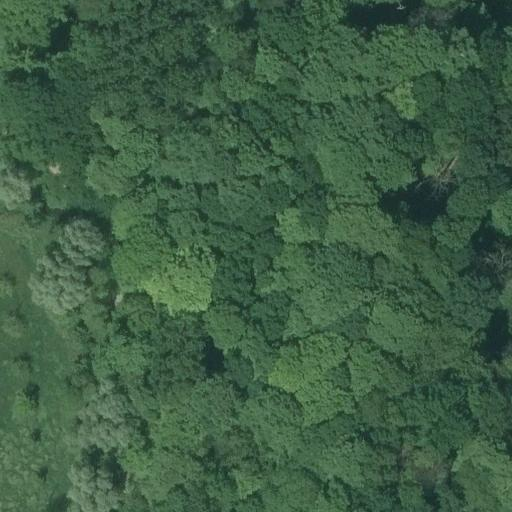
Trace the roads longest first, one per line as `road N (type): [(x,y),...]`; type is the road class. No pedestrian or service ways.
road 1 (unclassified): [(0,137),(51,160),(103,250),(125,318),(153,511)]
road 2 (track): [(26,144),(104,0)]
